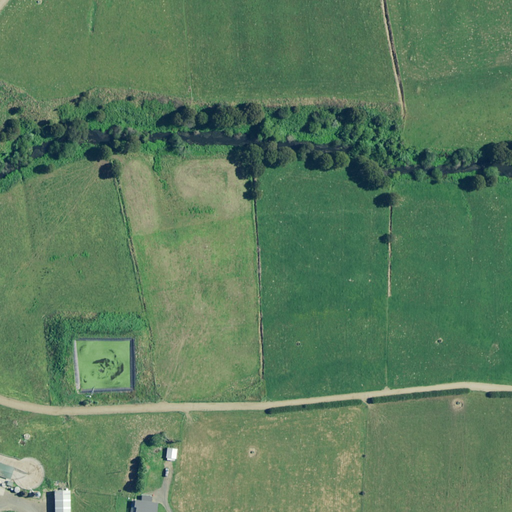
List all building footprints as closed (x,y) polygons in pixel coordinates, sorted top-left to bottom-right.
[(58,95),(56,80),(27,85),(29,99),(58,95)] [(177,449),(167,447),(166,457),(176,459),(177,449)] [(163,460),(150,458),(147,484),(155,485),(156,482),(160,482),(163,460)] [(14,467),(0,462),(0,475),(10,479),(14,467)] [(15,482),(8,479),(6,485),(13,488),(15,482)] [(69,511),(70,491),(55,491),(54,511),(69,511)] [(151,496),(142,496),(142,501),(134,500),(133,511),(157,511),(157,503),(151,502),(151,496)]
